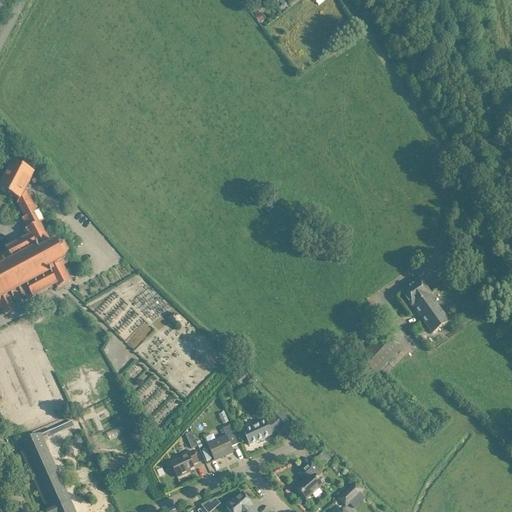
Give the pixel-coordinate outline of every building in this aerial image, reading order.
[(54,238),(49,241),(39,223),(44,220),(39,210),(37,211),(31,200),(34,193),(29,191),(30,188),(27,186),(33,174),(12,163),(0,186),(0,189),(19,200),(17,203),(25,217),(23,218),(28,228),(26,229),(30,236),(23,240),(22,239),(21,239),(22,240),(15,244),(14,243),(13,243),(14,245),(6,249),(8,254),(1,258),(2,260),(0,260),(0,305),(1,305),(6,316),(15,311),(9,300),(21,294),(22,297),(26,294),(28,299),(56,284),(58,288),(70,281),(62,266),(67,263),(64,257),(67,252),(68,253),(69,251),(67,251),(64,245),(64,244),(63,243),(63,244),(57,244),(54,238)] [(51,178),(47,184),(55,190),(60,184),(51,178)] [(413,306),(433,334),(449,323),(429,295),(431,294),(420,279),(401,293),(412,307),(413,306)] [(368,383),(401,348),(383,331),(350,367),(368,383)] [(136,384),(149,371),(140,362),(127,376),(136,384)] [(276,431),(280,427),(282,429),(288,422),(277,411),(271,417),(272,419),(270,422),(266,423),(266,421),(242,432),(249,446),(272,435),(271,434),(276,431)] [(219,415),(223,424),(230,421),(226,412),(219,415)] [(226,437),(207,445),(214,461),(234,453),(231,447),(238,444),(230,426),(222,429),(226,437)] [(40,435),(21,444),(25,453),(27,459),(25,460),(49,511),(47,511),(74,511),(42,439),(49,435),(47,432),(40,435)] [(195,435),(190,437),(195,451),(200,449),(195,435)] [(186,472),(189,470),(194,468),(192,465),(198,463),(193,452),(180,458),(181,460),(171,464),(178,478),(186,474),(186,472)] [(316,466),(325,474),(336,463),(327,454),(316,466)] [(307,479),(305,481),(296,488),(306,500),(313,494),(314,495),(318,491),(317,490),(322,486),(316,478),(321,474),(311,463),(301,473),(307,479)] [(338,499),(345,507),(362,492),(355,485),(338,499)] [(228,506),(226,508),(230,511),(255,511),(251,507),(247,503),(249,501),(242,493),(234,500),(233,499),(226,505),(228,506)] [(133,496),(128,498),(134,510),(139,507),(133,496)]
